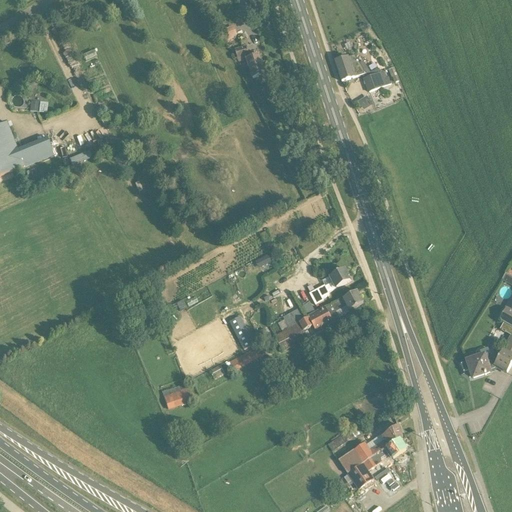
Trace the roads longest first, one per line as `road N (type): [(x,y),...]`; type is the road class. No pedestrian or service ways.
road 1 (primary): [(423,386),(296,0)]
road 2 (primary): [(139,511),(0,428)]
road 3 (primary): [(482,511),(423,386)]
